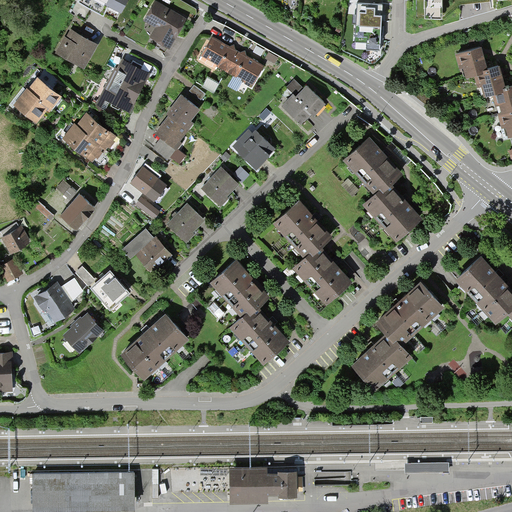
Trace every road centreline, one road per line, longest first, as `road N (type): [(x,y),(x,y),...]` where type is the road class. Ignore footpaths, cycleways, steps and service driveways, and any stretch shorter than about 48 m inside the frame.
road 1 (residential): [(203,18),(95,221),(64,257),(11,290)]
road 2 (secondary): [(220,0),(371,89),(495,192)]
road 3 (unclassified): [(278,385),(297,402),(322,408),(511,403)]
road 4 (residential): [(43,400),(240,400),(278,385)]
road 5 (residential): [(331,337),(495,192)]
road 6 (residential): [(345,116),(228,222)]
road 7 (residential): [(331,337),(228,222)]
